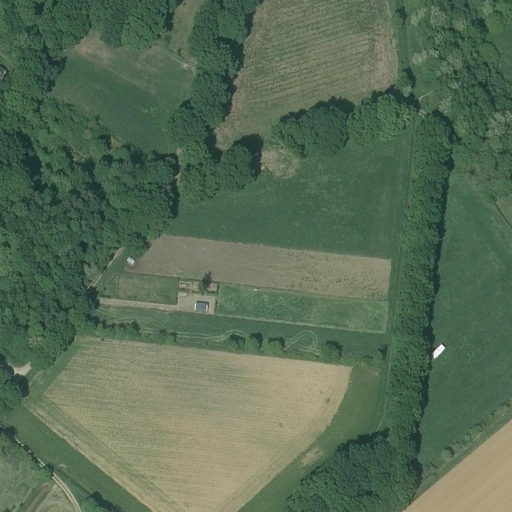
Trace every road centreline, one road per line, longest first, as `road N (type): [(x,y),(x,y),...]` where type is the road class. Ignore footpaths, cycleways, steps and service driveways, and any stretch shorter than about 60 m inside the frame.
road 1 (track): [(175,181),(424,102)]
road 2 (track): [(175,181),(19,376)]
road 3 (track): [(225,0),(175,181)]
